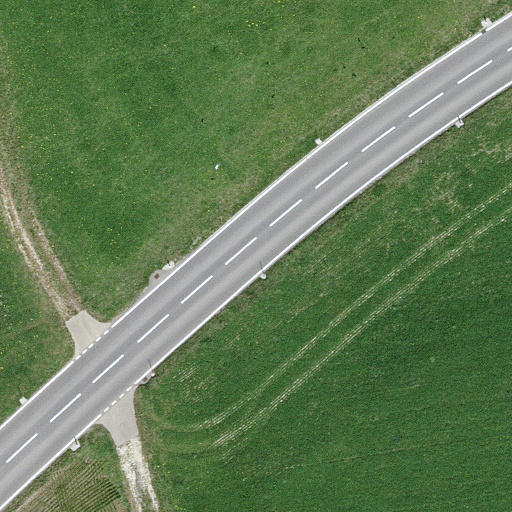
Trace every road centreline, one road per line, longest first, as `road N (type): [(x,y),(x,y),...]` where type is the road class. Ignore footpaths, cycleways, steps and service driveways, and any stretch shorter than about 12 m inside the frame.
road 1 (tertiary): [(511,49),(351,160),(177,302),(0,472)]
road 2 (track): [(0,22),(42,186),(107,368)]
